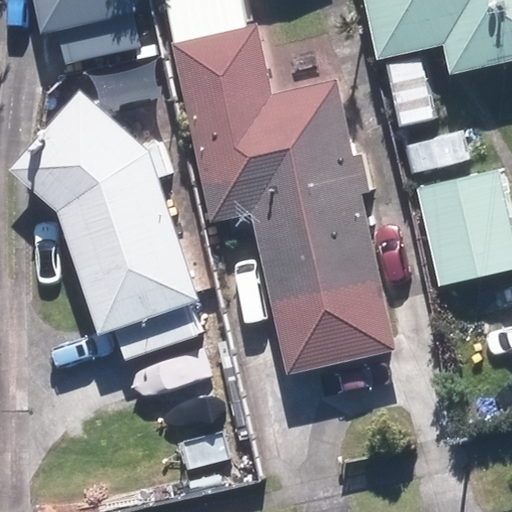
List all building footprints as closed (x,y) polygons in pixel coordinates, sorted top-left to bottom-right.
[(144,0),(47,0),(53,25),(65,22),(73,59),(143,44),(135,7),(145,5),(144,0)] [(511,0),(377,0),(390,55),(453,41),(460,70),(511,58),(511,0)] [(261,28),(184,45),(221,214),(261,205),(297,367),(401,344),(343,82),(276,97),(261,28)] [(434,58),(396,65),(406,128),(445,122),(434,58)] [(208,294),(158,149),(90,90),(22,167),(68,207),(110,328),(127,322),(138,353),(200,332),(189,301),(208,294)] [(511,233),(497,173),(430,189),(452,275),(511,259),(511,233)]
